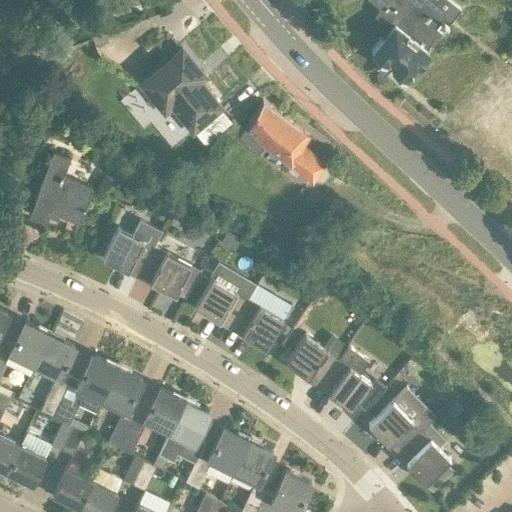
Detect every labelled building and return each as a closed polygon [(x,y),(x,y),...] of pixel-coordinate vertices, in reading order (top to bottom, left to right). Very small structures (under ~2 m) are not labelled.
[(369,0),(379,7),(377,9),(393,22),(371,50),(384,61),(379,67),(386,73),(391,66),(405,77),(460,7),(451,0),(369,0)] [(94,43),(107,39),(104,29),(91,33),(94,43)] [(220,105),(192,72),(198,67),(181,47),(141,82),(165,109),(172,104),(192,128),(220,105)] [(314,175),(323,162),(301,143),(308,134),(263,100),(245,125),(314,175)] [(74,230),(92,185),(63,174),(70,157),(52,150),(28,212),(74,230)] [(173,204),(156,197),(149,212),(166,220),(173,204)] [(208,228),(218,232),(221,225),(212,221),(208,228)] [(141,271),(155,245),(118,226),(103,256),(128,269),(130,266),(141,271)] [(229,230),(222,241),(236,248),(242,237),(229,230)] [(155,245),(141,271),(152,277),(150,281),(176,294),(191,264),(155,245)] [(232,322),(248,296),(213,275),(195,304),(220,319),(222,316),(232,322)] [(248,296),(232,322),(243,329),(241,332),(265,347),(283,317),(248,296)] [(35,363),(50,333),(25,320),(10,351),(35,363)] [(320,380),(338,356),(305,332),(285,359),(308,376),(310,373),(320,380)] [(52,414),(71,376),(62,371),(74,344),(50,333),(35,363),(57,374),(40,409),(52,414)] [(348,343),(320,380),(330,388),(328,391),(351,408),(355,403),(364,409),(383,388),(358,371),(368,358),(348,343)] [(103,396),(117,365),(92,353),(80,380),(71,376),(52,414),(62,420),(62,419),(68,422),(69,422),(78,402),(95,410),(102,396),(103,396)] [(0,389),(10,394),(11,389),(0,384),(0,376),(8,360),(0,356),(0,389)] [(117,365),(103,396),(127,408),(142,378),(117,365)] [(399,375),(383,390),(391,399),(408,384),(399,375)] [(400,449),(429,421),(435,414),(406,385),(368,422),(388,443),(391,440),(400,449)] [(170,428),(185,398),(159,386),(145,416),(170,428)] [(0,415),(10,394),(0,389),(0,415)] [(185,398),(170,428),(158,452),(167,456),(174,460),(178,451),(188,455),(192,447),(200,451),(205,441),(196,436),(209,410),(185,398)] [(119,446),(133,420),(121,414),(108,441),(119,446)] [(74,425),(69,422),(68,422),(62,419),(62,420),(51,442),(62,448),(74,425)] [(133,420),(119,446),(130,452),(143,425),(133,420)] [(429,421),(400,449),(409,458),(406,461),(416,471),(415,472),(432,489),(454,468),(446,461),(450,457),(438,445),(445,438),(429,421)] [(74,425),(62,448),(73,453),(84,430),(74,425)] [(233,469),(248,438),(224,426),(209,457),(233,469)] [(0,466),(6,469),(20,442),(0,432),(0,466)] [(248,438),(233,469),(258,481),(273,450),(248,438)] [(20,442),(6,469),(33,482),(45,455),(20,442)] [(161,467),(167,456),(158,452),(153,462),(161,467)] [(134,483),(145,459),(134,454),(123,478),(134,483)] [(198,486),(210,462),(198,456),(186,480),(198,486)] [(145,459),(134,483),(144,488),(156,465),(145,459)] [(79,505),(91,478),(67,466),(54,493),(79,505)] [(119,487),(124,474),(101,466),(96,478),(119,487)] [(254,511),(283,511),(286,507),(295,511),(297,511),(312,481),(286,469),(274,495),(265,490),(254,511)] [(91,478),(79,505),(93,511),(106,511),(117,490),(91,478)] [(254,511),(265,490),(253,484),(240,511),(241,511),(254,511)] [(207,511),(215,496),(205,491),(194,511),(207,511)] [(215,496),(207,511),(221,511),(226,503),(215,496)] [(160,511),(138,501),(132,511),(160,511)]
